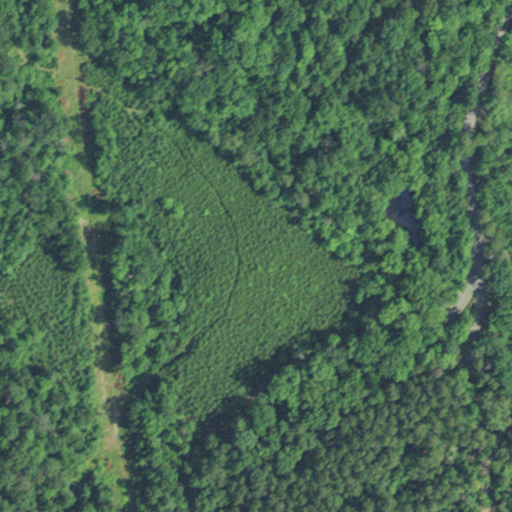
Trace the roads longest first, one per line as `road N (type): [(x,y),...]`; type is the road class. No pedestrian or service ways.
road 1 (residential): [(461,299),(478,250),(470,130),(506,0)]
road 2 (residential): [(249,511),(281,453),(461,299)]
road 3 (residential): [(461,299),(489,446),(484,511)]
